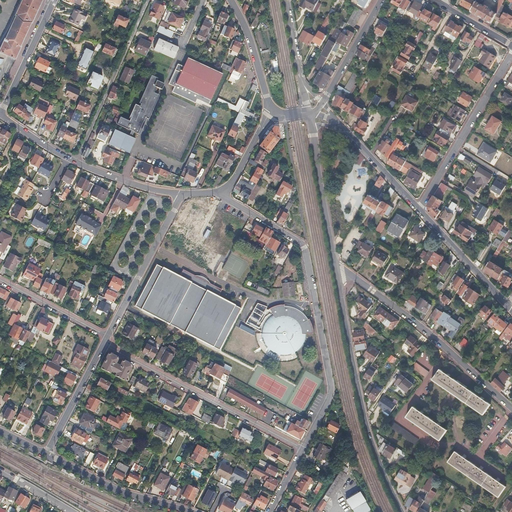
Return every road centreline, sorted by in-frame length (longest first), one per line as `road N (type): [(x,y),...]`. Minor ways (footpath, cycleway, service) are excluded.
road 1 (residential): [(219,192),(304,247),(331,389),(302,448)]
road 2 (residential): [(336,270),(364,418),(402,511)]
road 3 (residential): [(103,343),(302,448)]
road 4 (residential): [(336,270),(408,317),(511,409)]
road 5 (residential): [(0,113),(98,171),(181,194)]
road 6 (residential): [(419,209),(511,53)]
road 7 (residential): [(181,194),(107,336)]
road 8 (residential): [(46,454),(120,490),(192,511)]
road 9 (residential): [(310,129),(336,270)]
road 10 (residential): [(507,305),(419,209)]
road 11 (residential): [(54,0),(0,113)]
road 12 (residential): [(103,343),(46,454)]
road 13 (residential): [(0,279),(107,336)]
